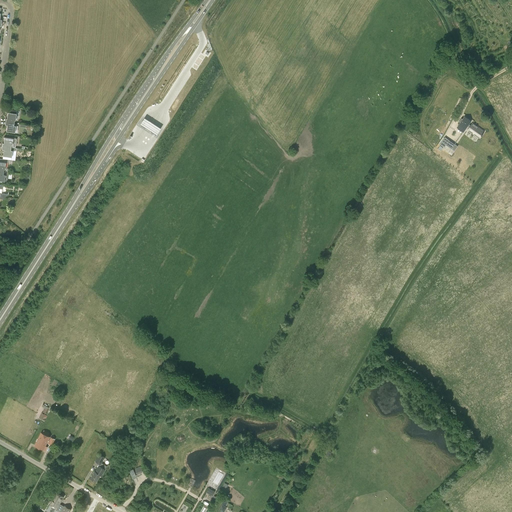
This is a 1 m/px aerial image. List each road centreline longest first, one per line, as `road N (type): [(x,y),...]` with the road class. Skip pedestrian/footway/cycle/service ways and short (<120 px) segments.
road 1 (primary): [(192,24),(115,128),(74,202)]
road 2 (primary): [(74,202),(192,24)]
road 3 (primary): [(74,202),(0,319)]
road 4 (unclassified): [(119,511),(0,441)]
